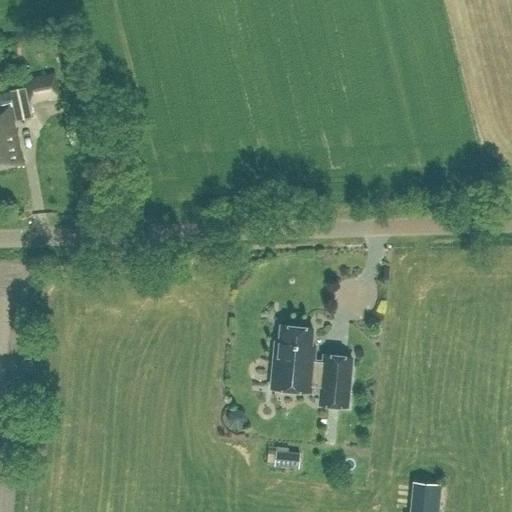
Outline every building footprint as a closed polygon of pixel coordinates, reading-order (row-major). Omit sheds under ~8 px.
[(59,98),(55,72),(23,79),(28,104),(29,105),(30,105),(34,104),(33,102),(54,98),(55,100),(59,99),(59,98)] [(0,167),(21,164),(9,103),(0,105),(0,167)] [(88,107),(47,116),(55,153),(96,144),(88,107)] [(319,404),(346,407),(351,357),(323,355),(322,361),(313,360),(313,355),(309,355),(312,328),(280,325),(278,342),(275,341),(270,388),(310,392),(310,386),(320,387),(319,404)] [(439,511),(442,482),(413,479),(410,511),(439,511)]
